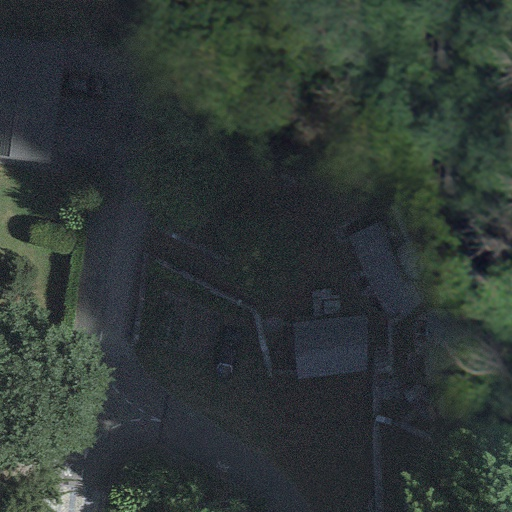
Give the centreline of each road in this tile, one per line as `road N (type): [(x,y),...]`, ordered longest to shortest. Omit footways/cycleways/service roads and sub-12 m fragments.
road 1 (residential): [(153,0),(93,402)]
road 2 (residential): [(93,402),(210,444),(268,482),(294,511)]
